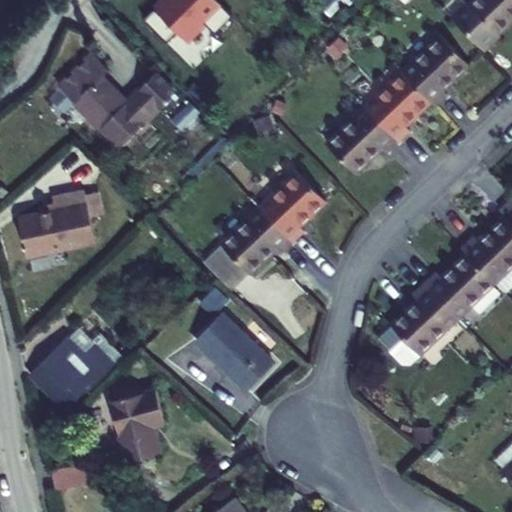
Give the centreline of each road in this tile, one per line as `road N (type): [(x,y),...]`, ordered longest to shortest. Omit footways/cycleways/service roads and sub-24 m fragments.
road 1 (residential): [(511,110),(383,234),(358,275),(318,434),(377,511)]
road 2 (residential): [(0,378),(29,511)]
